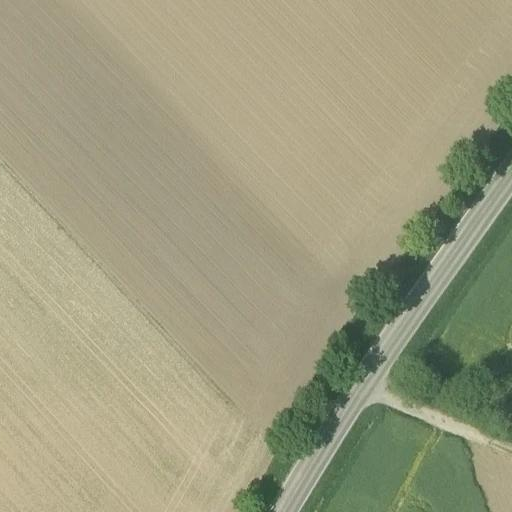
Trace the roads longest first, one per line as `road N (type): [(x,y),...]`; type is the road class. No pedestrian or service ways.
road 1 (secondary): [(309,511),(376,395),(511,202)]
road 2 (track): [(511,457),(376,395)]
